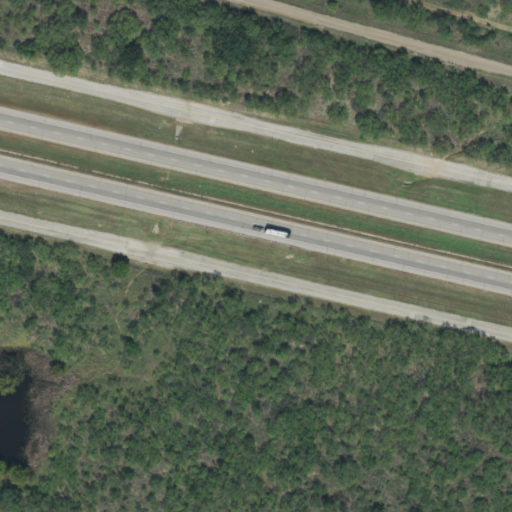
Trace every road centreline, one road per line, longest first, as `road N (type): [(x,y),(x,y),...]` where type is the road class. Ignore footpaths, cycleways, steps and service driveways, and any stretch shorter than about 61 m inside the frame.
road 1 (tertiary): [(511,337),(0,219)]
road 2 (tertiary): [(511,184),(0,66)]
road 3 (motorway): [(511,235),(0,118)]
road 4 (motorway): [(0,163),(511,280)]
road 5 (residential): [(247,0),(511,74)]
